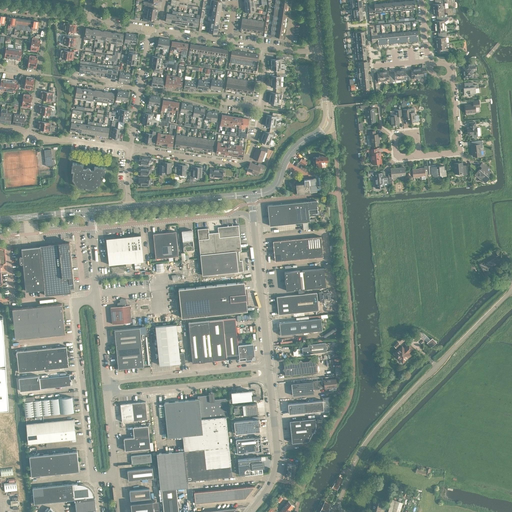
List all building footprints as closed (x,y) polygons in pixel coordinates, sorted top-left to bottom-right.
[(445,8),(445,3),(448,3),(447,0),(442,0),(435,1),(435,4),(432,4),(433,9),(443,9),(445,8)] [(151,8),(151,5),(145,4),(145,7),(148,8),(147,13),(157,15),(157,12),(158,12),(158,9),(151,8)] [(436,15),(436,18),(445,17),(444,15),(444,14),(443,14),(443,9),(433,9),(433,15),(436,15)] [(157,17),(157,15),(147,13),(146,16),(144,15),(143,18),(143,21),(149,22),(149,19),(156,20),(157,17)] [(445,20),(445,17),(436,18),(437,21),(434,21),(434,26),(444,25),(444,20),(445,20)] [(64,28),(64,31),(75,33),(76,29),(75,29),(75,24),(64,23),(63,28),(64,28)] [(445,31),(444,25),(434,26),(435,32),(438,32),(438,35),(446,34),(446,31),(445,31)] [(435,38),(436,43),(446,42),(445,37),(447,37),(446,34),(438,35),(438,38),(435,38)] [(64,41),(63,44),(75,46),(75,42),(74,42),(75,38),(63,36),(62,41),(64,41)] [(32,38),(31,47),(32,47),(31,51),(38,52),(39,44),(38,43),(39,39),(32,38)] [(446,48),(446,42),(436,43),(436,49),(439,49),(440,52),(448,51),(448,48),(446,48)] [(9,59),(12,60),(14,48),(6,47),(4,57),(9,58),(9,59)] [(14,48),(12,60),(15,60),(16,59),(20,60),(22,49),(14,48)] [(73,52),(61,50),(60,55),(62,55),(61,58),(73,60),(73,56),(72,56),(73,52)] [(28,65),(27,65),(26,65),(25,65),(25,66),(25,67),(31,68),(31,67),(36,68),(37,56),(29,55),(28,65)] [(270,59),(271,65),(281,64),(281,59),(285,59),(285,56),(282,56),(276,56),(276,59),(270,59)] [(472,63),(464,63),(465,67),(462,67),(463,78),(472,77),(472,73),(473,73),(473,66),(472,67),(472,63)] [(281,70),(281,64),(271,65),(271,70),(276,70),(276,73),(282,73),(284,73),(284,69),(281,70)] [(422,67),(416,68),(417,78),(423,77),(423,79),(426,78),(425,70),(422,70),(422,67)] [(412,78),(417,78),(416,68),(411,68),(411,71),(408,72),(409,80),(412,80),(412,78)] [(400,80),(399,69),(394,70),(394,73),(391,73),(392,81),(395,81),(395,80),(400,80)] [(405,69),(399,69),(400,80),(406,79),(406,80),(409,80),(408,72),(405,72),(405,69)] [(375,83),(378,83),(378,82),(383,81),(383,71),(377,72),(377,74),(374,75),(375,83)] [(383,71),(383,81),(389,81),(389,82),(392,81),(391,73),(388,73),(388,71),(383,71)] [(271,76),(271,81),(281,82),(280,76),(282,76),(282,73),(276,73),(276,76),(271,76)] [(30,77),(26,76),(25,88),(28,88),(28,89),(32,90),(34,79),(30,78),(30,77)] [(0,87),(0,89),(7,91),(9,79),(6,79),(6,80),(1,79),(0,87)] [(9,79),(7,91),(15,92),(16,88),(16,84),(17,82),(12,81),(13,80),(9,79)] [(284,90),(284,91),(285,91),(285,87),(281,87),(281,82),(271,81),(270,87),(276,87),(276,90),(284,90)] [(473,82),(464,83),(465,89),(463,89),(464,93),(470,93),(470,94),(476,93),(475,88),(476,88),(477,87),(477,86),(477,85),(473,85),(473,82)] [(269,97),(281,99),(282,94),(283,94),(284,91),(284,90),(276,90),(276,93),(270,92),(269,97)] [(41,91),(40,94),(41,95),(41,99),(52,101),(53,96),(52,96),(52,93),(41,91)] [(23,97),(22,106),(29,107),(29,103),(30,103),(32,95),(25,94),(24,97),(23,97)] [(274,104),(273,107),(281,108),(282,105),(280,104),(281,99),(269,97),(268,103),(274,104)] [(479,100),(473,101),(473,104),(465,105),(466,113),(475,112),(475,107),(479,107),(479,100)] [(40,109),(39,113),(51,115),(51,110),(50,110),(51,107),(39,105),(39,109),(40,109)] [(374,108),(366,109),(367,122),(375,122),(374,108)] [(418,121),(416,121),(416,117),(415,117),(415,112),(411,112),(411,108),(403,109),(403,118),(407,118),(408,122),(418,121)] [(391,124),(389,125),(399,124),(398,116),(402,115),(401,109),(395,110),(395,114),(390,115),(391,124)] [(266,115),(266,120),(276,121),(277,116),(281,117),(281,114),(273,113),(272,116),(266,115)] [(270,126),(270,130),(276,131),(276,127),(275,127),(276,121),(266,120),(265,126),(270,126)] [(42,132),(43,132),(44,132),(45,131),(45,130),(50,131),(51,126),(49,126),(50,123),(38,121),(38,124),(39,125),(38,129),(41,129),(40,130),(41,132),(42,132)] [(477,136),(477,133),(476,127),(475,122),(469,122),(469,127),(467,128),(468,135),(473,134),(473,136),(474,137),(476,137),(477,136)] [(120,132),(123,132),(124,127),(120,126),(120,129),(113,128),(112,137),(119,139),(120,132)] [(264,131),(262,136),(271,139),(273,135),(274,135),(276,131),(270,130),(269,133),(264,131)] [(144,142),(151,143),(152,137),(155,137),(156,131),(153,131),(152,134),(145,133),(144,142)] [(375,131),(368,131),(368,135),(370,135),(371,146),(379,145),(378,137),(379,137),(379,134),(375,134),(375,131)] [(269,144),(271,139),(262,136),(260,141),(263,142),(261,145),(270,148),(271,145),(269,144)] [(482,141),(471,142),(473,156),(481,155),(480,147),(482,147),(482,141)] [(260,149),(257,148),(253,158),(261,161),(265,152),(266,152),(267,149),(261,146),(260,149)] [(53,164),(54,164),(55,164),(55,159),(52,159),(51,149),(44,150),(46,166),(53,165),(53,164)] [(377,149),(369,149),(370,153),(371,153),(372,156),(371,157),(371,160),(372,160),(374,160),(375,163),(382,163),(381,157),(380,157),(380,152),(377,152),(377,149)] [(313,157),(314,166),(317,166),(327,165),(326,161),(327,161),(327,156),(323,156),(319,156),(319,157),(316,157),(313,157)] [(140,157),(139,162),(141,162),(140,165),(148,166),(148,162),(149,162),(150,162),(150,161),(151,161),(151,158),(146,158),(146,157),(140,157)] [(98,166),(98,163),(94,163),(93,162),(91,164),(91,165),(87,165),(87,163),(85,161),(80,160),(80,163),(72,162),(71,171),(73,171),(72,179),(77,186),(93,189),(101,183),(102,176),(104,176),(105,167),(98,166)] [(163,165),(160,165),(159,174),(163,174),(163,172),(171,172),(171,163),(163,162),(163,165)] [(454,163),(454,173),(463,173),(463,175),(467,174),(466,165),(462,165),(462,162),(454,163)] [(257,166),(250,163),(247,170),(257,174),(260,168),(263,169),(265,165),(258,163),(257,166)] [(489,178),(488,177),(491,173),(487,169),(488,168),(482,163),(479,165),(481,167),(479,170),(478,170),(474,174),(485,183),(489,178)] [(180,175),(180,174),(186,175),(186,165),(178,165),(178,169),(175,169),(174,176),(178,177),(178,175),(180,175)] [(444,165),(436,166),(435,165),(434,165),(428,165),(429,174),(433,174),(433,175),(441,175),(442,176),(446,176),(446,169),(444,170),(444,165)] [(139,167),(139,173),(141,173),(141,175),(144,176),(146,176),(148,176),(148,172),(149,172),(150,172),(150,171),(150,168),(145,168),(139,167)] [(190,170),(189,179),(193,179),(193,177),(195,177),(201,177),(202,167),(193,167),(193,170),(190,170)] [(388,173),(388,181),(392,180),(392,177),(405,176),(404,167),(390,168),(391,173),(388,173)] [(425,179),(425,178),(428,178),(428,171),(425,171),(424,168),(412,169),(413,177),(421,176),(422,179),(425,179)] [(375,188),(384,187),(384,183),(386,183),(385,178),(383,178),(383,172),(375,173),(375,169),(368,170),(368,174),(372,174),(372,175),(374,175),(375,188)] [(145,178),(139,178),(139,183),(141,183),(141,186),(149,186),(148,182),(149,182),(150,182),(150,181),(150,178),(145,178)] [(305,183),(296,184),(297,194),(307,193),(306,191),(308,191),(308,192),(316,192),(315,178),(307,179),(307,180),(305,180),(305,183)] [(316,200),(306,201),(267,205),(269,225),(308,222),(308,229),(313,228),(313,226),(311,224),(310,224),(310,221),(309,214),(315,213),(316,214),(318,214),(319,213),(319,211),(317,211),(317,204),(318,203),(317,201),(316,200)] [(198,229),(200,255),(238,251),(241,251),(238,225),(218,227),(218,232),(216,232),(216,231),(211,232),(211,233),(209,233),(208,228),(198,229)] [(182,231),(184,251),(194,250),(192,230),(182,231)] [(153,234),(156,258),(178,256),(176,231),(153,234)] [(127,237),(130,262),(143,261),(141,235),(127,237)] [(275,261),(323,256),(321,236),(273,241),(275,261)] [(109,264),(126,263),(130,262),(127,237),(106,239),(109,264)] [(44,289),(45,295),(71,292),(70,288),(74,288),(69,242),(40,245),(40,247),(44,289)] [(21,249),(22,257),(23,262),(26,291),(44,289),(40,247),(30,248),(21,249)] [(202,275),(243,271),(242,260),(239,261),(238,251),(200,255),(202,275)] [(483,261),(479,264),(485,275),(490,272),(487,268),(499,262),(496,257),(484,263),(483,261)] [(164,271),(163,263),(155,263),(156,272),(164,271)] [(324,268),(288,271),(284,272),(286,291),(326,286),(324,268)] [(181,318),(233,312),(247,311),(246,297),(244,282),(178,289),(181,318)] [(277,305),(318,301),(317,300),(319,300),(320,301),(324,301),(324,300),(330,300),(329,292),(327,292),(323,293),(323,292),(319,292),(319,293),(317,293),(317,292),(276,296),(277,305)] [(110,307),(112,324),(131,322),(129,305),(128,305),(125,299),(121,298),(119,299),(120,301),(117,303),(117,306),(110,307)] [(318,310),(318,301),(277,305),(278,314),(318,310)] [(12,308),(14,323),(15,338),(65,333),(62,303),(12,308)] [(0,409),(8,409),(2,317),(0,317),(0,409)] [(192,363),(213,360),(226,359),(227,359),(224,332),(237,331),(235,318),(209,321),(188,323),(192,363)] [(280,335),(320,330),(322,330),(321,318),(279,322),(280,335)] [(155,326),(159,365),(180,363),(180,364),(185,363),(184,352),(179,353),(176,324),(155,326)] [(115,336),(116,344),(114,344),(115,355),(117,355),(118,363),(116,363),(117,369),(118,370),(123,370),(123,368),(139,366),(140,368),(144,367),(140,327),(113,330),(113,336),(115,336)] [(245,357),(246,360),(252,359),(252,358),(253,356),(254,356),(254,350),(253,343),(238,345),(237,331),(224,332),(227,359),(239,358),(245,357)] [(430,340),(427,343),(431,347),(434,344),(437,342),(432,338),(430,340)] [(326,345),(325,342),(308,344),(308,347),(302,348),(303,354),(326,351),(326,348),(327,348),(327,345),(326,345)] [(410,355),(408,353),(414,348),(409,343),(403,348),(402,346),(394,354),(402,363),(410,355)] [(16,351),(19,372),(68,366),(66,346),(16,351)] [(285,375),(288,375),(299,374),(302,376),(304,374),(317,372),(316,360),(302,362),(300,360),(298,362),(283,363),(284,364),(286,375),(285,375)] [(39,375),(18,377),(20,390),(40,388),(70,385),(69,375),(39,378),(39,375)] [(314,393),(313,390),(320,389),(319,387),(324,387),(324,389),(332,388),(332,387),(337,386),(336,379),(311,381),(291,383),(292,395),(314,393)] [(188,487),(187,480),(232,476),(226,416),(227,416),(226,398),(214,400),(214,401),(210,401),(210,395),(197,396),(198,399),(164,402),(168,437),(183,436),(184,450),(157,453),(160,490),(161,490),(176,488),(188,487)] [(71,397),(24,402),(26,417),(73,412),(71,397)] [(322,400),(288,404),(289,414),(324,410),(330,399),(322,400)] [(133,403),(135,420),(147,419),(145,401),(133,403)] [(135,420),(133,403),(120,404),(122,422),(135,420)] [(233,405),(232,405),(233,416),(258,413),(257,403),(237,405),(233,405)] [(292,443),(308,441),(316,426),(315,418),(290,421),(292,443)] [(28,444),(76,439),(74,419),(26,424),(28,444)] [(234,421),(235,433),(259,431),(258,419),(234,421)] [(134,437),(124,438),(125,450),(150,448),(148,425),(133,427),(134,437)] [(236,439),(237,453),(261,451),(260,437),(236,439)] [(77,451),(58,453),(29,456),(31,476),(79,471),(77,451)] [(132,464),(151,462),(151,454),(131,456),(132,464)] [(239,475),(261,472),(263,472),(261,457),(238,459),(239,475)] [(285,474),(288,475),(290,476),(290,478),(293,478),(296,465),(288,464),(287,464),(285,474)] [(149,465),(127,467),(130,502),(152,500),(149,465)] [(12,468),(0,469),(1,476),(13,475),(12,468)] [(337,490),(340,485),(338,485),(343,476),(340,475),(335,483),(334,483),(332,487),(337,490)] [(5,492),(17,491),(16,482),(4,483),(5,492)] [(79,484),(77,484),(77,483),(32,487),(34,503),(74,499),(74,501),(75,501),(76,511),(96,511),(95,497),(94,497),(94,496),(93,496),(93,495),(93,494),(93,493),(92,492),(92,491),(91,491),(91,489),(90,489),(89,488),(88,487),(87,486),(86,486),(85,485),(84,485),(82,484),(81,484),(79,484)] [(255,486),(204,491),(194,492),(195,503),(196,503),(196,504),(200,503),(210,501),(215,502),(214,501),(216,501),(216,502),(220,500),(230,499),(234,500),(234,499),(240,498),(244,499),(244,498),(245,498),(255,486)] [(176,488),(161,490),(162,498),(163,511),(232,511),(236,508),(199,511),(198,511),(178,511),(177,496),(176,488)] [(387,511),(399,511),(403,503),(391,499),(386,498),(385,505),(390,506),(387,511)] [(153,511),(152,500),(130,502),(131,511),(153,511)] [(371,511),(372,511),(379,511),(382,502),(374,500),(371,511)] [(288,511),(291,509),(292,510),(295,507),(293,506),(294,505),(288,501),(279,511),(288,511)] [(327,511),(329,508),(328,508),(330,504),(325,501),(318,511),(327,511)]
